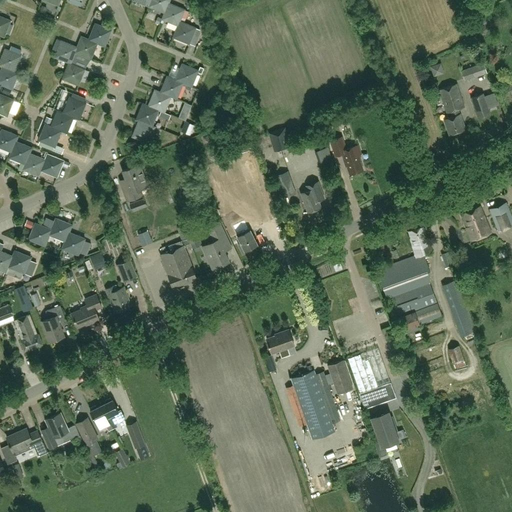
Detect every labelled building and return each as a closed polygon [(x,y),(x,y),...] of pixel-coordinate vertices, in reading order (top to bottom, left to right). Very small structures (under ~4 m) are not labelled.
[(169,0),(151,0),(149,7),(164,13),(161,19),(162,19),(169,0)] [(169,0),(162,19),(177,26),(173,38),(178,26),(180,21),(184,9),(169,3),(170,0),(169,0)] [(200,30),(196,28),(180,21),(185,10),(184,9),(180,21),(178,26),(173,38),(189,44),(190,44),(195,46),(200,32),(200,30)] [(0,35),(4,37),(6,32),(10,33),(13,25),(10,23),(11,21),(0,16),(0,35)] [(81,36),(105,46),(111,30),(95,23),(89,39),(81,36)] [(81,36),(77,47),(75,53),(91,59),(97,43),(105,46),(81,36)] [(55,45),(58,47),(54,57),(68,63),(71,64),(71,63),(75,53),(77,47),(61,41),(57,39),(55,45)] [(5,49),(0,61),(0,65),(2,67),(15,72),(19,73),(15,71),(21,56),(5,49)] [(68,63),(62,79),(78,85),(82,75),(86,77),(89,71),(85,70),(85,69),(71,63),(71,64),(68,63)] [(441,63),(430,66),(433,77),(444,73),(441,63)] [(483,63),(461,71),(465,80),(486,73),(483,63)] [(167,76),(175,80),(183,83),(192,87),(197,73),(198,70),(182,64),(176,80),(167,76)] [(0,66),(2,67),(0,71),(0,84),(1,85),(4,86),(12,89),(19,73),(15,72),(2,67),(0,65),(0,66)] [(175,80),(167,76),(160,92),(155,90),(154,90),(177,99),(183,83),(192,87),(183,83),(175,80)] [(451,117),(448,118),(444,119),(449,134),(465,129),(459,114),(458,109),(464,107),(457,84),(439,90),(446,113),(450,112),(451,117)] [(4,86),(2,92),(9,95),(12,89),(4,86)] [(177,99),(154,90),(148,106),(142,103),(142,104),(164,112),(171,97),(177,99)] [(494,92),(484,96),(483,93),(471,98),(478,118),(490,113),(488,108),(498,105),(494,92)] [(72,94),(71,97),(84,102),(85,100),(85,99),(72,93),(72,94)] [(0,113),(7,116),(14,100),(0,94),(0,113)] [(74,117),(79,120),(86,103),(69,97),(63,113),(57,110),(63,113),(74,117)] [(12,109),(20,111),(23,101),(14,99),(12,109)] [(182,109),(189,112),(192,105),(185,102),(182,109)] [(164,112),(142,104),(136,120),(155,127),(152,126),(159,110),(161,111),(164,113),(164,112)] [(63,113),(57,110),(51,126),(49,125),(45,124),(67,133),(73,117),(79,120),(74,117),(63,113)] [(161,111),(159,116),(169,120),(170,115),(164,112),(164,113),(161,111)] [(155,127),(136,120),(138,121),(132,137),(137,139),(142,141),(148,143),(155,127)] [(67,133),(45,124),(38,140),(39,141),(54,147),(55,147),(61,131),(67,133)] [(269,133),(274,151),(291,146),(285,127),(269,133)] [(16,141),(18,136),(2,129),(1,131),(0,132),(0,147),(9,151),(7,157),(9,158),(11,152),(16,141)] [(11,152),(9,158),(21,162),(18,170),(21,172),(22,170),(23,170),(25,164),(29,153),(32,148),(16,141),(18,136),(16,141),(11,152)] [(343,154),(344,159),(343,159),(346,166),(347,166),(349,175),(363,171),(360,162),(361,162),(359,155),(361,154),(358,145),(346,149),(342,137),(330,140),(335,156),(343,154)] [(54,147),(39,141),(38,145),(52,151),(54,147)] [(239,155),(252,150),(249,143),(240,147),(241,149),(240,149),(238,153),(239,155)] [(25,164),(23,170),(38,176),(41,170),(45,160),(47,154),(45,159),(30,153),(32,148),(29,153),(25,164)] [(64,161),(47,154),(45,160),(41,170),(38,176),(39,176),(41,170),(57,177),(62,165),(64,161)] [(251,199),(260,196),(248,154),(238,157),(251,199)] [(227,181),(238,179),(235,160),(223,162),(227,181)] [(127,183),(121,185),(127,201),(142,195),(140,189),(147,186),(140,165),(123,171),(127,183)] [(286,172),(277,175),(282,190),(292,187),(286,172)] [(308,191),(301,193),(307,212),(321,208),(317,197),(323,196),(318,182),(306,186),(308,191)] [(249,201),(246,191),(235,194),(238,204),(249,201)] [(159,196),(163,207),(169,204),(166,194),(159,196)] [(144,199),(130,204),(132,211),(146,206),(144,199)] [(489,209),(498,231),(511,225),(511,218),(506,203),(489,209)] [(479,206),(461,214),(467,230),(471,241),(491,233),(483,215),(479,206)] [(51,229),(49,235),(65,241),(69,232),(72,225),(55,218),(51,229)] [(18,220),(4,225),(6,232),(21,227),(18,220)] [(244,220),(233,226),(237,234),(236,234),(241,243),(238,245),(241,250),(243,254),(250,250),(249,248),(250,248),(257,244),(249,228),(248,228),(244,220)] [(49,235),(51,229),(35,223),(28,239),(45,246),(49,235)] [(213,241),(202,247),(213,269),(229,261),(224,251),(220,242),(227,239),(220,224),(208,229),(213,241)] [(186,231),(184,225),(177,228),(181,240),(188,237),(186,231)] [(420,324),(419,324),(441,315),(426,273),(430,271),(423,255),(432,252),(424,226),(408,231),(411,239),(410,239),(415,256),(377,270),(387,298),(391,297),(398,317),(403,330),(404,335),(418,330),(417,325),(420,324)] [(201,245),(194,228),(186,231),(188,237),(192,249),(201,245)] [(69,232),(65,241),(62,248),(78,255),(80,252),(86,255),(91,243),(84,240),(85,239),(69,232)] [(161,248),(164,253),(161,254),(169,275),(168,276),(173,287),(178,285),(179,288),(183,286),(182,284),(196,278),(192,267),(191,267),(183,246),(184,246),(181,240),(170,245),(169,244),(161,248)] [(0,251),(0,270),(6,273),(8,267),(12,256),(0,251)] [(12,256),(8,267),(6,273),(20,278),(23,273),(24,274),(31,257),(14,251),(12,256)] [(107,265),(101,251),(90,256),(95,270),(107,265)] [(448,252),(441,254),(446,268),(453,265),(448,252)] [(129,260),(117,265),(124,282),(136,276),(129,260)] [(74,278),(71,271),(65,273),(67,280),(74,278)] [(442,285),(461,337),(476,332),(457,280),(442,285)] [(129,298),(124,287),(117,290),(115,285),(105,290),(111,305),(112,305),(115,312),(116,311),(117,312),(130,307),(130,306),(131,305),(129,298)] [(27,292),(20,295),(26,311),(34,308),(27,292)] [(35,306),(41,304),(37,293),(30,295),(35,306)] [(81,309),(71,314),(77,327),(89,322),(90,323),(99,319),(95,310),(102,307),(96,294),(84,299),(87,305),(81,308),(81,309)] [(50,341),(64,336),(60,326),(67,324),(60,305),(45,311),(48,319),(42,321),(50,341)] [(9,306),(0,309),(0,320),(13,315),(9,306)] [(30,315),(14,321),(22,340),(21,341),(25,351),(43,344),(38,334),(37,334),(30,315)] [(280,334),(266,338),(271,353),(294,345),(288,329),(279,332),(280,334)] [(418,342),(439,336),(437,331),(430,333),(429,329),(415,333),(418,342)] [(453,365),(454,369),(466,365),(464,361),(465,361),(459,345),(447,349),(453,365)] [(378,348),(365,352),(347,359),(359,393),(390,382),(378,348)] [(343,360),(328,366),(338,394),(353,388),(343,360)] [(314,371),(291,378),(312,439),(335,431),(331,422),(326,408),(314,372),(314,371)] [(446,377),(450,390),(468,384),(464,371),(446,377)] [(385,401),(380,386),(360,393),(365,408),(385,401)] [(106,402),(101,405),(109,421),(112,428),(117,426),(115,422),(124,417),(120,410),(119,411),(112,399),(111,400),(110,398),(105,400),(106,402)] [(90,410),(98,427),(105,423),(109,430),(112,428),(109,421),(101,405),(96,407),(95,405),(90,408),(91,410),(90,410)] [(49,427),(41,430),(48,445),(49,449),(57,445),(54,437),(61,434),(65,442),(72,439),(69,431),(61,413),(45,420),(49,427)] [(387,413),(373,418),(382,445),(384,444),(385,446),(395,442),(395,440),(397,440),(394,431),(397,430),(394,422),(393,422),(392,418),(389,418),(387,413)] [(97,439),(98,439),(87,417),(76,423),(87,444),(97,439)] [(15,455),(43,443),(38,430),(29,434),(27,428),(6,437),(9,444),(1,448),(8,464),(17,460),(15,455)] [(138,428),(128,432),(135,448),(144,444),(138,428)] [(87,444),(84,446),(84,447),(89,457),(94,455),(102,451),(97,439),(87,444)] [(129,462),(122,448),(114,452),(120,462),(116,463),(119,468),(129,462)] [(359,461),(372,458),(370,450),(358,453),(359,461)]
